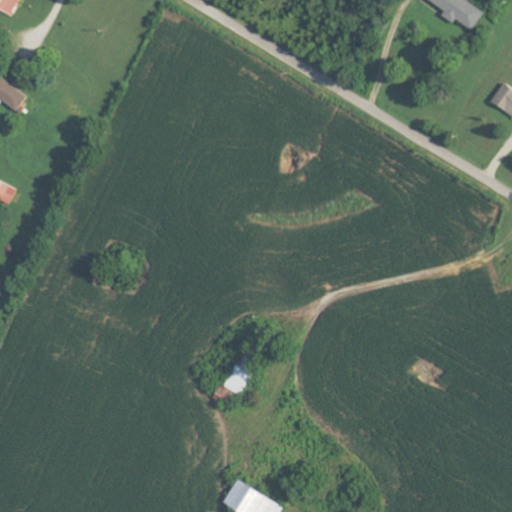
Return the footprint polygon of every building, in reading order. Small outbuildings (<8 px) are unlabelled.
[(0,0),(0,7),(15,16),(23,0),(0,0)] [(432,0),(449,12),(446,16),(458,24),(460,20),(475,30),(488,12),(469,0),(432,0)] [(0,98),(20,113),(32,96),(3,76),(0,79),(0,98)] [(511,85),(508,83),(495,101),(511,113),(511,85)] [(0,198),(12,204),(20,189),(0,179),(0,198)] [(257,372),(237,363),(219,401),(234,407),(240,393),(246,396),(257,372)] [(228,504),(243,511),(284,511),(289,504),(242,479),(228,504)]
